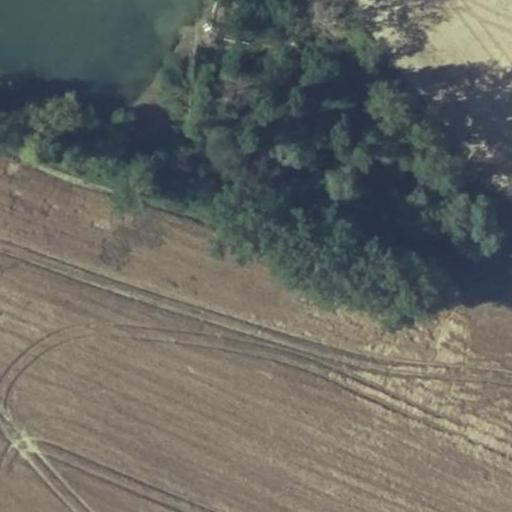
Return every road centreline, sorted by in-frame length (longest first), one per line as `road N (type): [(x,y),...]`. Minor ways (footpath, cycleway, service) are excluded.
road 1 (track): [(0,142),(154,201),(382,270),(446,277),(511,247)]
road 2 (track): [(511,237),(369,43),(325,0)]
